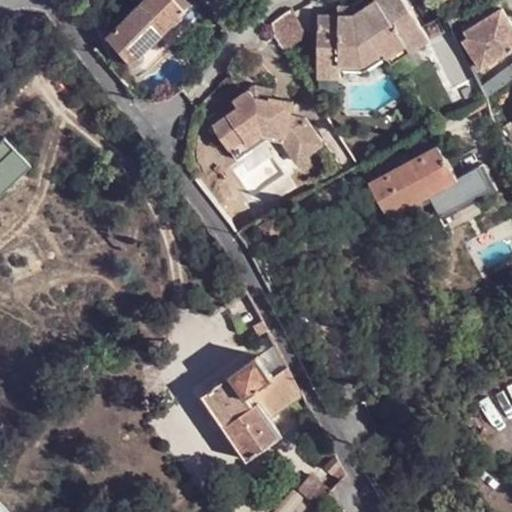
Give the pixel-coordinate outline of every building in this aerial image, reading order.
[(106,37),(134,63),(136,61),(145,50),(174,21),(186,10),(187,7),(185,4),(180,0),(142,0),(125,18),(106,37)] [(449,80),(472,68),(451,27),(431,37),(406,0),(376,0),(361,11),(356,15),(339,15),(320,14),(319,78),(341,78),(341,71),(366,72),(389,57),(394,64),(428,42),(449,80)] [(357,6),(339,5),(339,15),(356,15),(361,11),(357,6)] [(284,46),(307,36),(295,10),(272,21),(284,46)] [(511,51),(511,20),(506,10),(477,27),(480,32),(466,39),(484,68),(511,51)] [(463,28),(458,17),(451,21),(457,31),(463,28)] [(149,54),(145,50),(136,61),(140,65),(142,65),(149,57),(149,54)] [(511,78),(511,63),(482,86),(489,96),(511,78)] [(272,100),(272,96),(274,88),(257,85),(253,89),(259,96),(272,100)] [(300,150),(320,137),(306,116),(292,114),(294,100),(272,96),(272,100),(259,96),(253,89),(211,118),(231,147),(246,137),(249,141),(264,130),(289,135),(300,150)] [(299,161),(324,142),(320,137),(300,150),(289,135),(264,130),(249,141),(246,137),(231,147),(238,159),(268,138),(284,141),(299,161)] [(6,136),(0,142),(0,193),(33,164),(6,136)] [(371,188),(448,165),(438,147),(369,183),(371,188)] [(448,165),(371,188),(389,221),(458,183),(448,165)] [(213,176),(200,184),(238,234),(253,226),(213,176)] [(284,234),(276,218),(264,226),(272,240),(284,234)] [(262,335),(270,329),(265,320),(257,325),(262,335)] [(291,368),(279,347),(263,358),(275,378),(291,368)] [(234,374),(251,397),(276,380),(275,378),(263,358),(260,356),(234,374)] [(204,395),(251,460),(255,458),(276,443),(286,435),(274,417),(305,396),(291,368),(275,378),(276,380),(251,397),(234,374),(204,395)] [(288,464),(276,443),(255,458),(267,478),(288,464)] [(333,447),(323,462),(345,481),(350,476),(333,447)] [(315,476),(303,491),(321,506),(330,496),(333,493),(315,476)]
